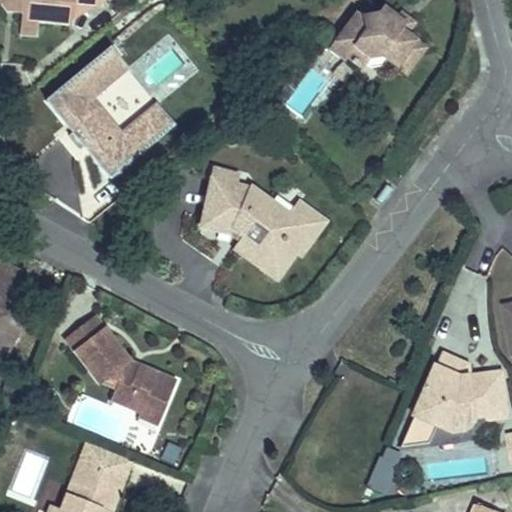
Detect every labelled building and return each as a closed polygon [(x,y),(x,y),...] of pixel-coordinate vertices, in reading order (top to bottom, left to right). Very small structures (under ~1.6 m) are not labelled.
[(1,0),(3,2),(5,0),(24,0),(21,3),(19,24),(36,26),(38,5),(74,8),(74,0),(1,0)] [(356,6),(331,34),(344,46),(337,55),(352,69),(367,54),(383,53),(404,71),(425,47),(402,26),(405,21),(386,6),(378,11),(364,14),(356,6)] [(344,46),(331,34),(316,51),(330,62),(337,55),(344,46)] [(93,97),(127,68),(109,48),(47,101),(75,132),(69,138),(80,149),(86,143),(112,176),(174,122),(157,102),(123,130),(93,97)] [(199,230),(226,236),(230,230),(242,237),(238,244),(234,250),(255,264),(262,251),(275,259),(285,242),(293,246),(306,226),(315,231),(324,217),(296,200),(289,211),(248,186),(231,182),(232,173),(211,170),(199,230)] [(302,251),(315,231),(306,226),(293,246),(302,251)] [(230,230),(226,236),(238,244),(242,237),(230,230)] [(262,251),(255,264),(274,276),(293,246),(285,242),(275,259),(262,251)] [(0,270),(0,284),(9,288),(14,278),(0,270)] [(0,346),(7,349),(14,335),(9,318),(0,319),(0,306),(9,288),(0,284),(0,346)] [(72,353),(103,329),(95,317),(64,340),(72,353)] [(72,353),(96,384),(100,382),(117,388),(112,402),(141,414),(145,405),(165,412),(174,389),(149,378),(152,369),(128,359),(103,329),(72,353)] [(458,366),(440,358),(399,450),(428,447),(436,428),(442,431),(447,433),(450,434),(454,435),(457,435),(462,433),(465,432),(468,429),(470,427),(471,425),(503,422),(499,380),(467,383),(458,384),(451,381),(458,366)] [(467,383),(466,370),(458,366),(451,381),(458,384),(467,383)] [(178,379),(152,369),(149,378),(174,389),(178,379)] [(141,414),(139,418),(160,427),(165,412),(145,405),(141,414)] [(436,428),(428,447),(457,435),(454,435),(450,434),(447,433),(442,431),(436,428)] [(45,511),(94,511),(97,506),(110,510),(129,464),(85,447),(59,511),(49,511),(46,511),(45,511)] [(378,449),(367,488),(387,494),(398,454),(378,449)] [(511,511),(487,502),(482,511),(511,511)]
